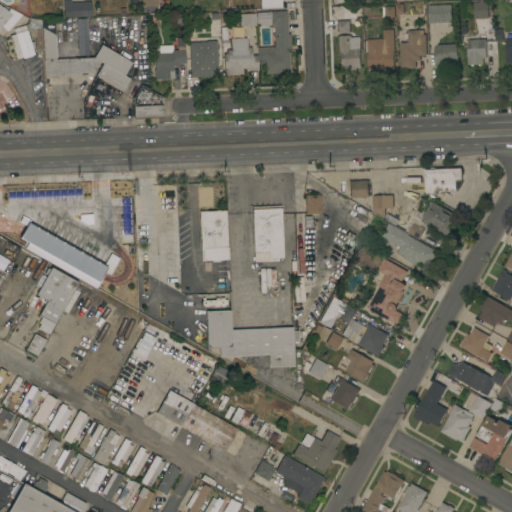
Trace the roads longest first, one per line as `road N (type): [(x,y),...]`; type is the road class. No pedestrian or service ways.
road 1 (primary): [(0,152),(472,132)]
road 2 (residential): [(156,145),(180,106),(511,91)]
road 3 (residential): [(511,198),(337,511)]
road 4 (residential): [(0,348),(276,511)]
road 5 (residential): [(381,439),(511,511)]
